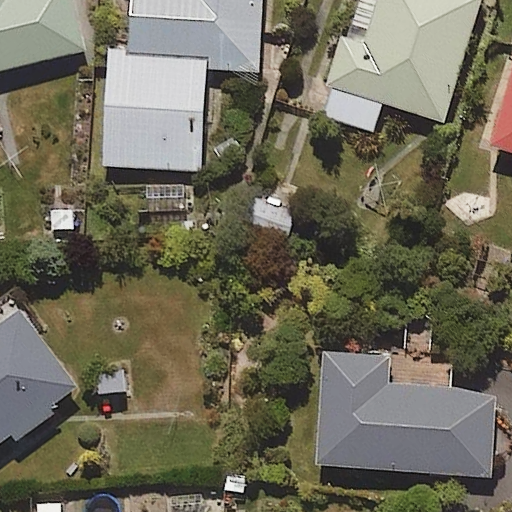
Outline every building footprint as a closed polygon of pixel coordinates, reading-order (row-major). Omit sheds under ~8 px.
[(0,0),(0,74),(94,51),(81,0),(0,0)] [(141,0),(139,50),(139,54),(219,57),(218,72),(267,75),(270,0),(141,0)] [(327,125),(376,140),(385,111),(446,130),(485,6),(465,0),(384,0),(381,10),(364,5),(357,30),(372,34),(366,52),(344,45),(329,95),(336,97),(327,125)] [(214,172),(218,72),(219,57),(139,54),(139,50),(117,49),(111,167),(214,172)] [(511,102),(496,155),(511,160),(511,102)] [(303,215),(274,206),(263,239),(292,248),(303,215)] [(0,449),(20,435),(24,441),(63,413),(60,409),(87,389),(29,311),(0,332),(0,449)] [(400,361),(335,356),(326,467),(502,482),(510,396),(398,387),(400,361)] [(93,370),(95,398),(131,396),(129,368),(93,370)] [(67,511),(67,501),(36,503),(36,511),(67,511)]
